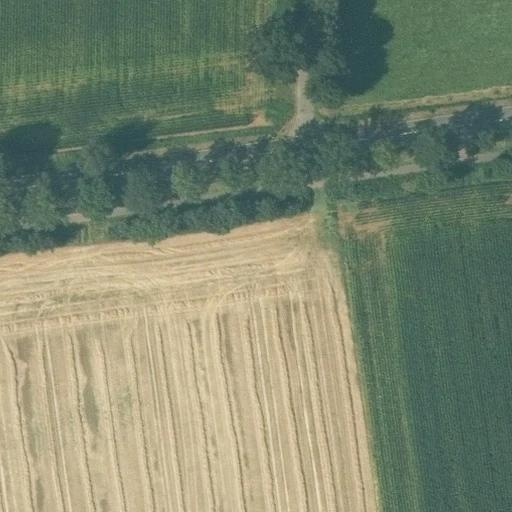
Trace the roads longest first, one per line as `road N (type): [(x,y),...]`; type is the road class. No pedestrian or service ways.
road 1 (tertiary): [(0,191),(309,147)]
road 2 (tertiary): [(309,147),(511,120)]
road 3 (unclassified): [(309,0),(309,147)]
